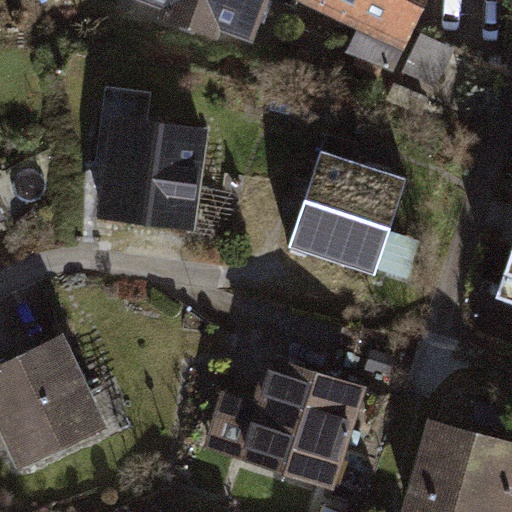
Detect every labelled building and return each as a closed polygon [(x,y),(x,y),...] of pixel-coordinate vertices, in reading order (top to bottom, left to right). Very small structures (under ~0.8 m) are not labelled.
[(153,0),(160,2),(157,11),(216,33),(220,24),(251,35),(263,0),(153,0)] [(423,0),(276,0),(295,7),(297,0),(313,0),(403,43),(423,0)] [(455,44),(420,29),(402,70),(437,85),(455,44)] [(151,90),(105,84),(95,159),(103,160),(96,216),(195,229),(209,123),(148,114),(151,90)] [(408,171),(321,142),(288,238),(375,267),(408,171)] [(511,239),(493,295),(511,301),(511,239)] [(61,327),(0,356),(0,410),(24,461),(106,422),(61,327)] [(254,396),(222,386),(202,447),(335,488),(369,381),(268,350),(254,396)] [(511,487),(511,435),(427,411),(398,511),(401,511),(511,511),(511,490),(511,487)]
